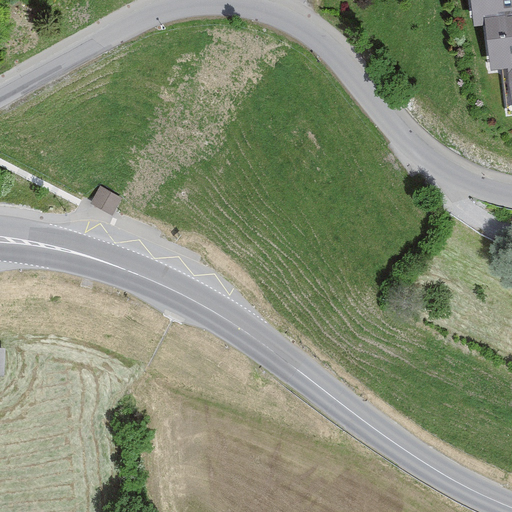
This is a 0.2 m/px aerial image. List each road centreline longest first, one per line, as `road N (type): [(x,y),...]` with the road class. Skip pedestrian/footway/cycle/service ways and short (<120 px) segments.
road 1 (unclassified): [(0,95),(131,22),(187,3),(248,3),(301,24),(407,142),(453,176),(511,194)]
road 2 (secondary): [(90,257),(158,280),(243,328),(413,456),(511,506)]
